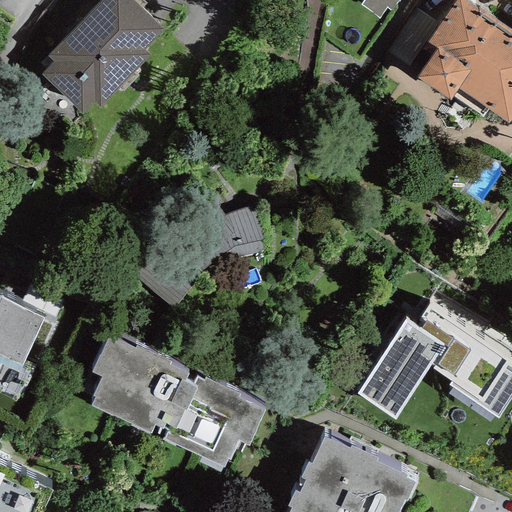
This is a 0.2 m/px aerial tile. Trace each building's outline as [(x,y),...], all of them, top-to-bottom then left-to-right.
[(99,0),(47,54),(52,59),(39,73),(82,113),(94,100),(100,105),(150,53),(144,47),(163,28),(133,0),(99,0)] [(362,0),(361,3),(379,16),(386,5),(391,8),(396,0),(362,0)] [(481,10),(466,0),(453,0),(422,46),(431,53),(417,74),(450,99),(452,94),(482,115),(487,105),(509,121),(511,115),(511,35),(478,13),(481,10)] [(251,204),(206,223),(224,266),(269,247),(251,204)] [(20,363),(44,315),(0,294),(0,390),(15,398),(30,367),(20,363)] [(452,319),(422,297),(414,308),(405,301),(349,380),(400,417),(424,383),(445,398),(450,391),(499,426),(511,407),(511,366),(488,349),(493,340),(456,314),(452,319)] [(134,346),(107,334),(91,369),(100,373),(91,390),(95,392),(90,402),(151,431),(155,422),(167,426),(162,437),(223,466),(227,456),(237,461),(245,442),(248,443),(265,408),(238,395),(240,392),(207,376),(205,379),(168,363),(171,360),(136,343),(134,346)] [(511,407),(499,426),(487,446),(511,457),(511,407)] [(349,446),(324,435),(311,463),(306,461),(300,475),(305,477),(300,487),(295,485),(287,503),(291,505),(287,511),(397,511),(404,498),(406,499),(415,479),(406,475),(406,474),(375,460),(377,456),(350,444),(349,446)] [(40,511),(52,488),(0,462),(0,511),(40,511)]
